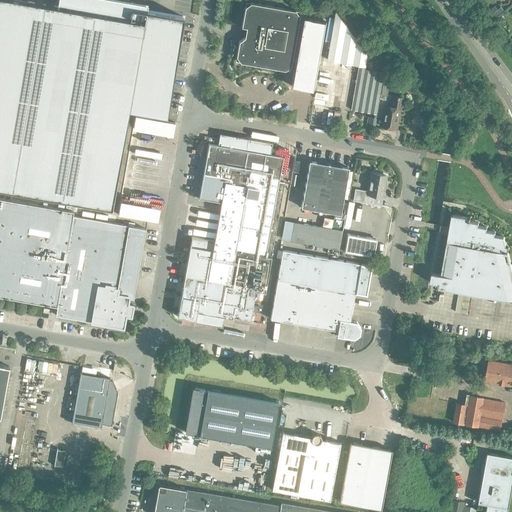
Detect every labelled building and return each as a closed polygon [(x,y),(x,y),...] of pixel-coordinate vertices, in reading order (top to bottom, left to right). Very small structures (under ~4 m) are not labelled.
[(0,0),(0,188),(11,191),(44,4),(18,0),(0,0)] [(111,208),(129,109),(146,10),(147,4),(134,2),(131,19),(94,13),(61,199),(111,208)] [(291,86),(315,90),(327,22),(303,17),(297,57),(293,56),(300,16),(295,10),(251,3),(245,7),(241,27),(246,28),(245,37),(239,41),(236,56),(240,62),(285,70),(291,66),(292,59),(296,60),(291,86)] [(94,13),(44,4),(11,191),(61,199),(94,13)] [(491,15),(494,18),(504,10),(501,7),(491,15)] [(146,10),(129,109),(166,116),(183,17),(146,10)] [(328,60),(359,65),(352,110),(377,114),(384,73),(365,70),(368,55),(337,12),(336,12),(328,60)] [(381,65),(376,57),(372,60),(377,67),(381,65)] [(383,127),(398,130),(403,98),(394,96),(392,107),(387,106),(383,127)] [(259,306),(254,304),(257,288),(265,289),(283,182),(279,181),(283,156),(270,154),(272,143),(220,133),(218,145),(208,143),(199,198),(227,203),(220,242),(191,236),(187,262),(182,288),(177,317),(195,320),(195,322),(208,324),(210,314),(232,318),(251,321),(253,310),(258,311),(259,306)] [(301,207),(340,214),(348,168),(309,161),(301,207)] [(383,197),(387,176),(371,173),(368,191),(355,189),(353,201),(371,204),(373,195),(383,197)] [(73,212),(0,198),(0,296),(57,307),(56,315),(123,327),(125,315),(131,316),(133,304),(127,303),(129,295),(117,293),(117,289),(118,289),(120,276),(136,278),(145,228),(72,216),(73,212)] [(430,282),(440,283),(439,287),(511,300),(511,269),(504,237),(495,235),(496,232),(487,230),(487,227),(478,226),(479,223),(470,221),(471,218),(452,215),(449,229),(441,274),(432,272),(430,282)] [(344,251),(373,256),(377,239),(347,233),(344,251)] [(355,293),(367,295),(372,265),(282,250),(270,319),(337,331),(336,336),(354,339),(360,335),(361,328),(357,322),(350,321),(355,293)] [(470,297),(459,295),(456,312),(467,314),(470,297)] [(511,364),(489,360),(486,381),(511,385),(511,364)] [(0,417),(9,366),(4,365),(4,364),(0,363),(0,417)] [(96,371),(92,370),(92,368),(82,367),(81,372),(95,375),(96,371)] [(80,372),(71,424),(72,424),(72,423),(101,427),(102,424),(112,426),(117,393),(112,381),(109,380),(110,378),(81,373),(81,372),(80,372)] [(195,434),(271,447),(279,403),(205,390),(195,388),(187,433),(189,433),(192,437),(195,434)] [(467,395),(465,405),(456,403),(453,422),(500,430),(505,403),(483,399),(483,398),(467,395)] [(272,490),(300,495),(311,437),(283,432),(272,490)] [(311,437),(300,495),(330,500),(341,442),(321,439),(321,438),(321,437),(321,436),(320,436),(320,435),(319,434),(318,434),(317,434),(316,433),(315,434),(314,434),(313,435),(312,436),(311,437)] [(340,502),(381,509),(392,450),(390,450),(390,449),(353,442),(353,443),(351,442),(340,502)] [(57,449),(55,466),(63,468),(66,452),(58,451),(58,449),(57,449)] [(153,511),(185,511),(189,490),(158,485),(153,511)] [(185,511),(216,511),(219,495),(189,490),(185,511)] [(216,511),(247,511),(250,500),(219,495),(216,511)] [(279,511),(280,506),(250,500),(247,511),(279,511)] [(279,511),(334,511),(281,503),(280,506),(279,511)]
